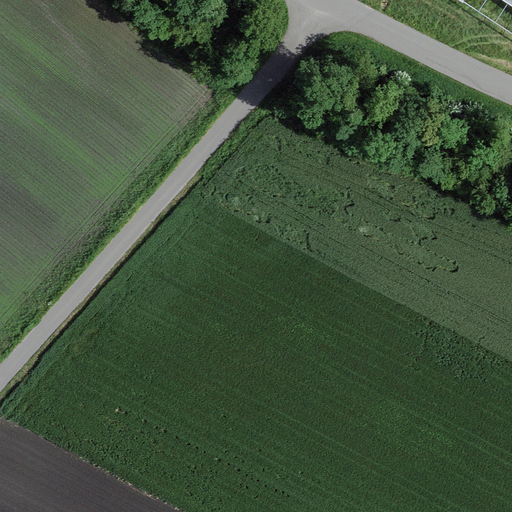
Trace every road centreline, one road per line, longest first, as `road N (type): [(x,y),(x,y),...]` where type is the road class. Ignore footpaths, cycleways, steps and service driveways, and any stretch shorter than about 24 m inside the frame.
road 1 (track): [(325,0),(0,379)]
road 2 (residential): [(511,84),(324,0)]
